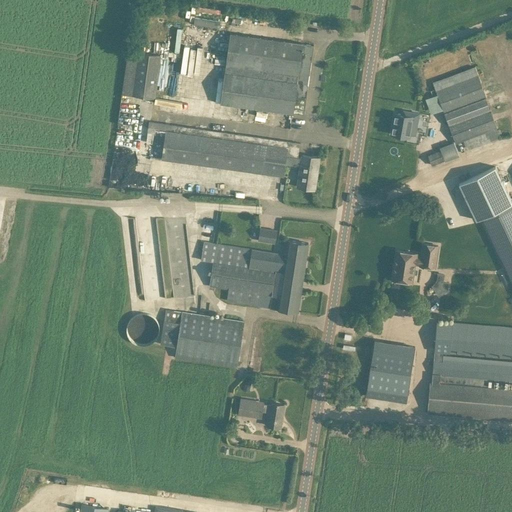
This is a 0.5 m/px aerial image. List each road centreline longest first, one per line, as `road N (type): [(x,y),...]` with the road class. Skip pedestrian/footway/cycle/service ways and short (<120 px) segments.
road 1 (tertiary): [(302,511),(380,0)]
road 2 (track): [(347,216),(0,192)]
road 3 (track): [(511,150),(349,204)]
